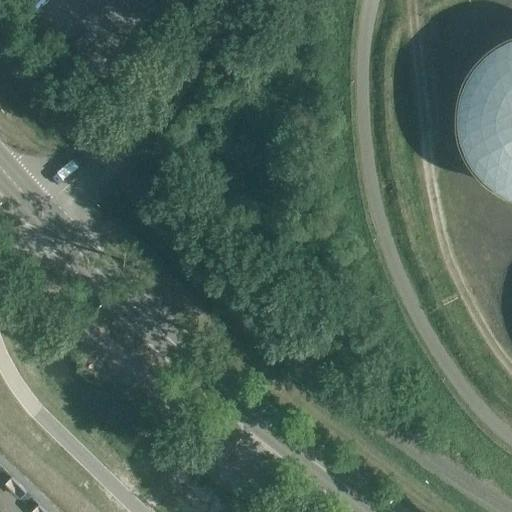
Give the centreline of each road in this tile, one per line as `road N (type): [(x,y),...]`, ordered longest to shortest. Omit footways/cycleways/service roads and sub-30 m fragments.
road 1 (secondary): [(380,511),(249,411),(41,210)]
road 2 (unclassified): [(41,210),(131,126),(223,0)]
